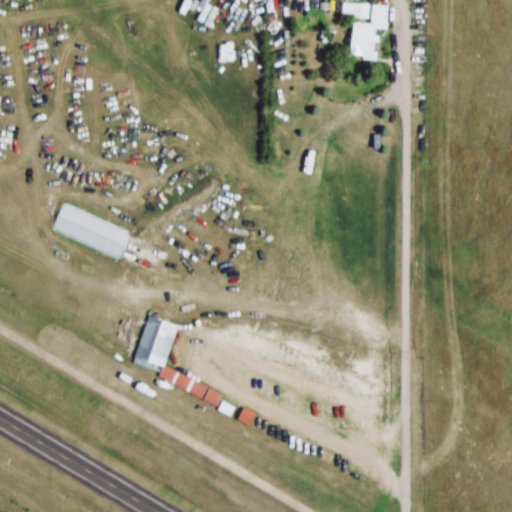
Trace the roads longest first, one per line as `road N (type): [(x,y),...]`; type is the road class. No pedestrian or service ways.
road 1 (primary): [(160,511),(0,415)]
road 2 (residential): [(403,511),(407,339)]
